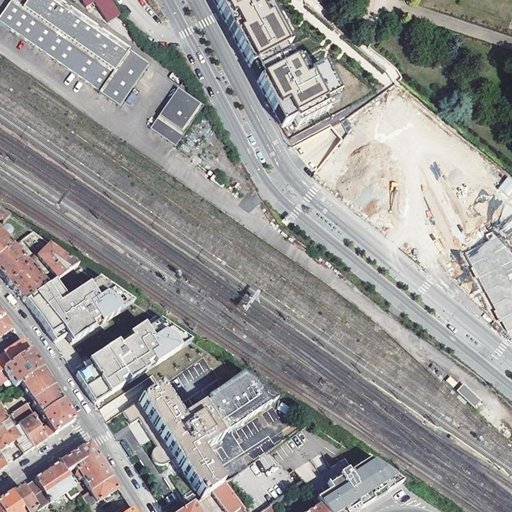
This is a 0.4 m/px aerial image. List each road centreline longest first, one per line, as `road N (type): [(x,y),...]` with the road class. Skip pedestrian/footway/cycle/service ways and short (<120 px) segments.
road 1 (secondary): [(169,0),(271,188),(511,388)]
road 2 (tertiary): [(90,428),(0,299)]
